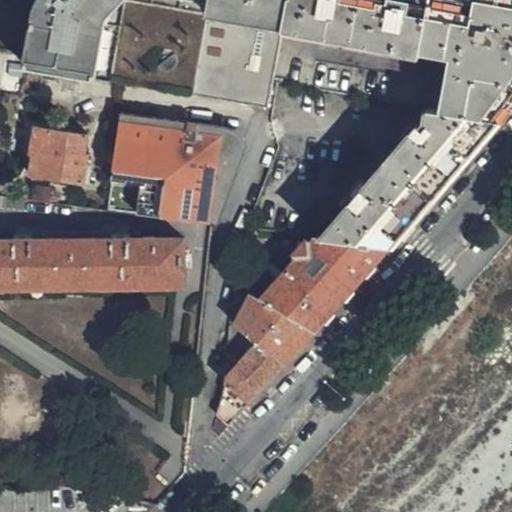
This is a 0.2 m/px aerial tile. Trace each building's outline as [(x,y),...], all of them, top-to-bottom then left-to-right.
[(194,97),(211,0),(40,0),(38,4),(28,68),(194,97)] [(274,83),(290,0),(211,0),(194,97),(269,110),(274,83)] [(494,120),(499,120),(511,103),(511,0),(290,0),(274,83),(430,109),(494,120)] [(377,246),(389,248),(410,224),(499,120),(494,120),(430,109),(428,124),(422,123),(324,238),(353,242),(377,246)] [(247,143),(237,131),(122,116),(114,178),(143,181),(138,215),(211,225),(236,165),(234,153),(247,143)] [(86,157),(88,136),(34,128),(30,155),(33,155),(30,177),(85,183),(88,157),(86,157)] [(187,285),(187,239),(132,239),(132,236),(117,236),(116,240),(99,239),(98,246),(52,246),(51,241),(32,240),(33,237),(17,237),(17,241),(0,240),(0,287),(63,287),(63,283),(86,284),(86,287),(122,286),(187,285)] [(308,327),(316,332),(362,278),(389,248),(377,246),(353,242),(324,238),(317,237),(262,300),(286,313),(308,327)] [(270,353),(286,367),(316,332),(308,327),(286,313),(262,300),(252,294),(236,324),(270,353)] [(230,387),(253,404),(286,367),(270,353),(236,324),(231,321),(230,343),(228,347),(246,355),(229,375),(227,380),(227,385),(230,387)] [(246,355),(228,347),(226,353),(236,366),(246,355)] [(230,387),(227,385),(218,418),(230,430),(253,404),(230,387)]
